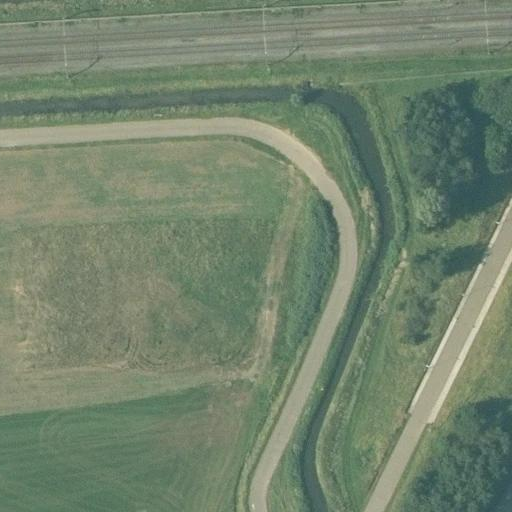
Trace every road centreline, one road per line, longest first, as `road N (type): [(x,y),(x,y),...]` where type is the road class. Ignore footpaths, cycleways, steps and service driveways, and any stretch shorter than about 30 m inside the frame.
road 1 (unclassified): [(260,511),(260,493),(348,285),(352,244),(313,168),(276,138),(214,131),(0,144)]
road 2 (motorway): [(0,295),(511,262)]
road 3 (motorway): [(511,210),(0,242)]
road 4 (unclassified): [(375,511),(511,225)]
road 5 (track): [(276,138),(438,123)]
